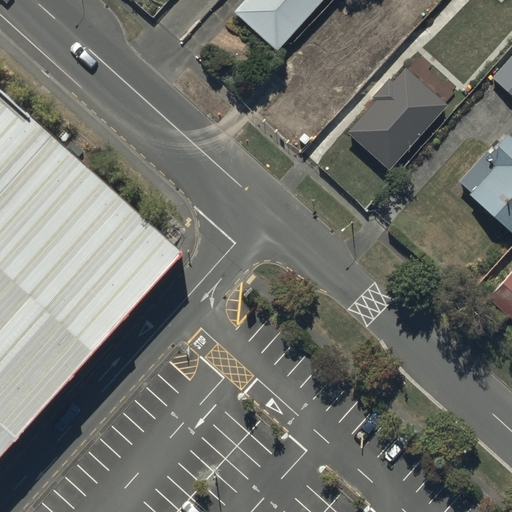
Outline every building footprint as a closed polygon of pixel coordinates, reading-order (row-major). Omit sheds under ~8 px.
[(317,0),(242,0),(234,9),(275,46),(317,0)] [(400,41),(355,3),(296,70),(341,109),(400,41)] [(511,52),(491,75),(511,93),(511,52)] [(444,102),(403,65),(392,78),(389,75),(371,94),(375,97),(347,128),(387,164),(444,102)] [(0,434),(180,233),(0,70),(0,434)] [(487,145),(486,143),(457,175),(511,226),(511,129),(506,124),(487,145)] [(511,260),(486,291),(511,313),(511,260)]
